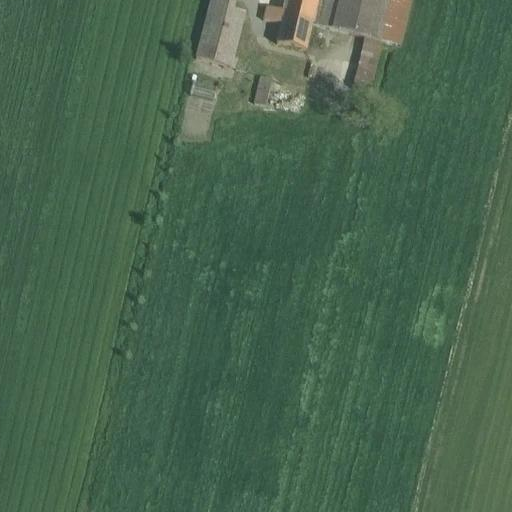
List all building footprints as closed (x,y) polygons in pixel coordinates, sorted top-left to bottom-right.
[(209,0),(195,59),(232,69),(246,15),(233,12),(235,2),(229,0),(209,0)] [(313,27),(318,0),(284,0),(282,12),(265,8),(263,21),(280,25),(275,45),(307,53),(313,27)] [(318,0),(313,27),(364,39),(381,44),(391,0),(318,0)] [(391,0),(381,44),(401,48),(411,0),(391,0)] [(381,44),(364,39),(352,90),(370,94),(381,44)] [(260,78),(253,105),(265,109),(272,81),(260,78)] [(214,97),(216,85),(195,80),(192,92),(214,97)]
